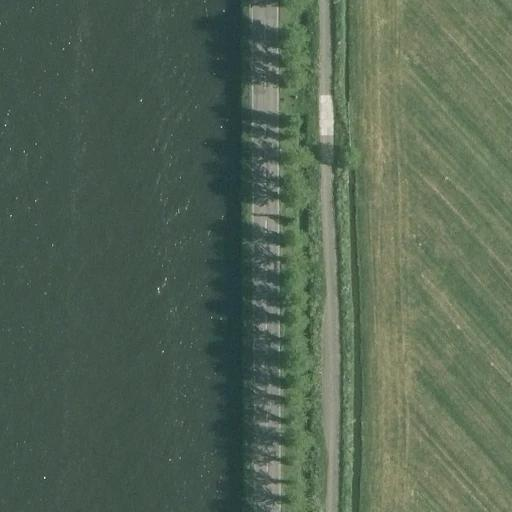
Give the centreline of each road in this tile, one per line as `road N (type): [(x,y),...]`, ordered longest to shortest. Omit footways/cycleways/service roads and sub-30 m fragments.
road 1 (unclassified): [(328,0),(331,511)]
road 2 (tertiary): [(270,0),(273,511)]
